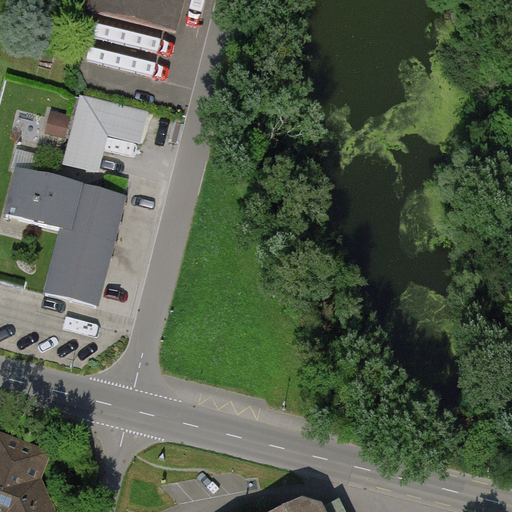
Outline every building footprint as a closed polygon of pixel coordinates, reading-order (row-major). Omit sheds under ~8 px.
[(86,0),(84,10),(177,33),(185,0),(86,0)] [(63,165),(100,176),(111,139),(142,148),(152,114),(84,94),(63,165)] [(69,138),(73,122),(54,118),(50,134),(69,138)] [(98,310),(125,202),(15,174),(4,219),(60,234),(44,296),(98,310)] [(0,511),(52,511),(40,484),(51,455),(0,436),(0,511)]
